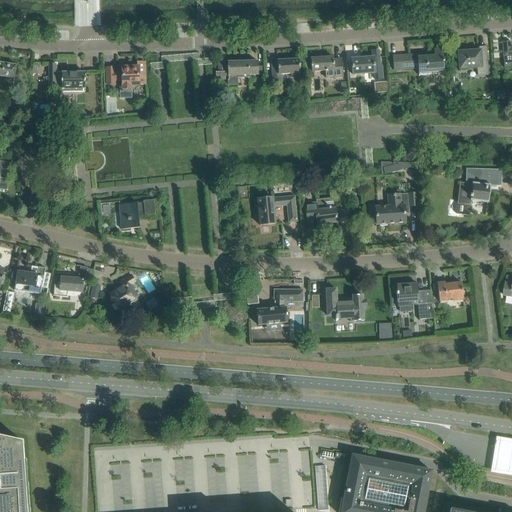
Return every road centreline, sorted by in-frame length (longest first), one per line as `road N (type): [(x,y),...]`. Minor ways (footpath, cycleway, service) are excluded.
road 1 (residential): [(0,226),(115,252),(220,264),(408,260),(511,244)]
road 2 (secondary): [(0,376),(511,427)]
road 3 (secondary): [(511,401),(0,354)]
road 4 (residential): [(511,24),(93,46),(0,39)]
